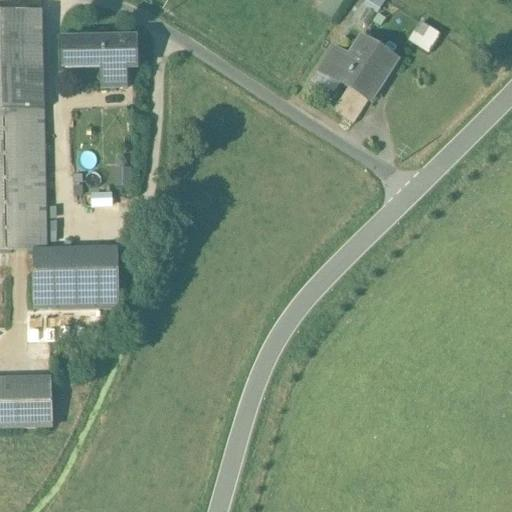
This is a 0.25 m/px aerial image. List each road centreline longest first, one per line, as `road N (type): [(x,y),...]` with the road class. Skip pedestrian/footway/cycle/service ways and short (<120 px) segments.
road 1 (tertiary): [(413,195),(265,356),(218,511)]
road 2 (residential): [(413,195),(148,20),(98,0)]
road 3 (tertiary): [(511,101),(413,195)]
